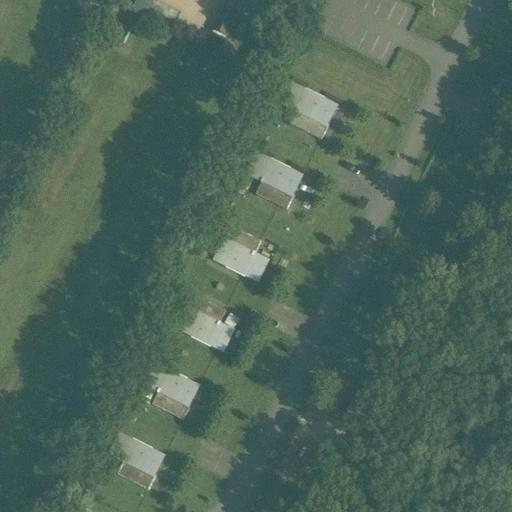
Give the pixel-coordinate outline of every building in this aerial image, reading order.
[(123,0),(119,8),(127,12),(144,20),(153,1),(153,0),(123,0)] [(227,38),(239,14),(223,6),(211,31),(227,38)] [(218,55),(226,40),(209,31),(202,45),(199,52),(208,56),(210,51),(218,55)] [(294,86),(284,106),(297,112),(295,114),(296,114),(290,126),(321,141),(329,126),(326,125),(335,106),(338,107),(338,106),(292,83),(292,84),(294,86)] [(260,156),(250,176),(262,182),(261,184),(256,196),(287,211),(294,196),(292,195),(301,176),(303,177),(304,176),(258,153),(257,155),(260,156)] [(213,261),(212,262),(259,285),(259,284),(257,283),(267,263),(254,257),(256,254),(255,254),(261,242),(230,227),(222,242),(225,243),(215,262),(213,261)] [(178,331),(178,332),(224,355),(224,354),(222,352),(232,333),(220,327),(221,324),(220,324),(226,312),(195,297),(187,312),(190,313),(181,332),(178,331)] [(156,366),(147,386),(159,392),(158,394),(158,395),(152,406),(183,422),(191,406),(189,405),(198,387),(200,388),(201,387),(154,364),(154,365),(156,366)] [(122,436),(112,456),(124,462),(123,464),(118,476),(148,491),(156,476),(154,475),(163,456),(165,458),(166,457),(120,434),(119,435),(122,436)]
